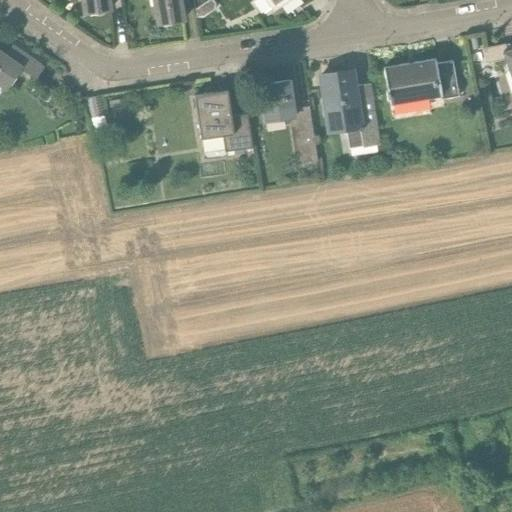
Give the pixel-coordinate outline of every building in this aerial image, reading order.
[(82,0),(84,14),(111,10),(109,0),(82,0)] [(153,0),(158,24),(184,20),(180,0),(153,0)] [(203,16),(216,10),(217,4),(213,0),(209,0),(195,10),(196,18),(203,16)] [(483,48),(486,63),(505,59),(511,81),(511,46),(511,43),(483,48)] [(0,86),(6,91),(22,69),(29,74),(37,64),(12,47),(5,57),(0,53),(0,86)] [(384,68),(390,104),(442,97),(442,100),(459,96),(453,61),(437,64),(436,60),(384,68)] [(321,76),(327,118),(344,116),(349,149),(362,147),(363,148),(380,146),(373,96),(357,99),(352,71),(321,76)] [(260,86),(265,123),(289,119),(296,165),(318,162),(309,106),(294,109),(289,81),(260,86)] [(212,93),(194,96),(201,139),(222,136),(225,153),(252,148),(247,114),(231,116),(228,94),(213,96),(212,93)]
